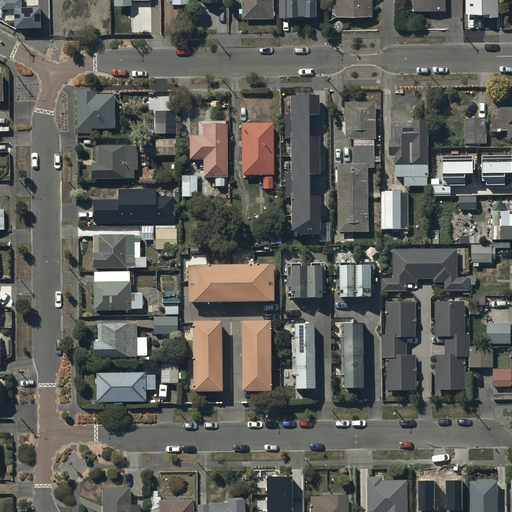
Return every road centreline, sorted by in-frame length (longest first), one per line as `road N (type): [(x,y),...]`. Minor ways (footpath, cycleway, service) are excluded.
road 1 (residential): [(49,434),(486,433),(511,440)]
road 2 (residential): [(511,56),(87,62),(56,75)]
road 3 (residential): [(56,75),(45,112),(49,434)]
